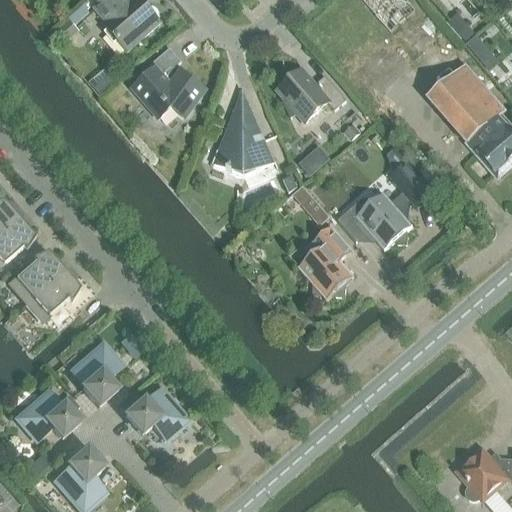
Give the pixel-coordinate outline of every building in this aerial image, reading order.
[(131,4),(128,0),(108,0),(95,11),(107,25),(104,27),(128,55),(161,26),(159,23),(160,22),(160,20),(160,19),(161,17),(160,16),(160,15),(160,14),(159,13),(158,12),(157,11),(156,10),(153,9),(152,9),(150,10),(148,11),(145,8),(145,7),(144,7),(143,7),(141,7),(140,8),(134,2),(131,4)] [(361,0),(392,34),(416,13),(404,0),(361,0)] [(458,16),(448,24),(456,33),(465,24),(458,16)] [(71,24),(58,36),(67,47),(81,35),(71,24)] [(465,26),(456,34),(465,44),(474,36),(465,26)] [(475,40),(465,48),(473,57),(483,49),(479,45),(475,40)] [(134,92),(160,122),(172,111),(186,121),(206,93),(182,75),(181,76),(175,72),(182,65),(171,52),(139,79),(143,83),(134,92)] [(110,68),(89,85),(101,99),(122,81),(110,68)] [(427,104),(465,149),(497,186),(511,173),(511,128),(502,117),(505,114),(467,70),(452,83),(452,82),(429,102),(427,104)] [(279,93),(286,102),(283,105),(291,121),(300,118),(307,126),(329,107),(335,114),(347,104),(326,80),(315,89),(302,74),(279,93)] [(214,168),(245,180),(276,166),(253,114),(243,118),(242,117),(235,114),(214,168)] [(354,128),(344,136),(352,145),(361,137),(354,128)] [(392,178),(389,181),(402,196),(405,199),(410,205),(411,206),(415,211),(434,196),(407,165),(403,169),(392,178)] [(290,179),(284,184),(289,197),(296,192),(290,179)] [(316,185),(308,191),(316,200),(324,194),(316,185)] [(303,193),(294,201),(303,211),(304,210),(312,219),(320,212),(303,193)] [(365,201),(341,222),(360,243),(369,235),(385,253),(396,244),(398,247),(408,248),(408,238),(406,235),(413,229),(408,223),(410,205),(405,199),(402,196),(392,205),(385,197),(372,208),(365,201)] [(0,238),(19,221),(3,203),(0,204),(0,238)] [(19,221),(0,238),(0,270),(23,251),(27,253),(35,240),(19,221)] [(355,280),(339,261),(348,253),(329,232),(305,253),(311,260),(298,272),(327,304),(334,298),(336,300),(346,301),(347,292),(344,289),(355,280)] [(10,287),(26,306),(64,273),(48,254),(34,262),(36,265),(10,287)] [(64,273),(26,306),(42,324),(68,302),(72,305),(80,292),(64,273)] [(132,336),(120,346),(133,360),(144,350),(132,336)] [(83,391),(99,410),(118,394),(109,383),(123,371),(103,348),(72,376),(84,390),(83,391)] [(142,438),(153,429),(165,443),(188,424),(160,392),(146,405),(145,403),(126,419),(142,438)] [(50,394),(19,422),(39,444),(53,432),(62,443),(81,426),(72,416),(79,410),(69,398),(60,406),(50,394)] [(104,471),(88,452),(69,469),(70,471),(56,483),(81,511),(86,511),(106,495),(94,481),(104,471)] [(511,464),(491,463),(483,453),(458,475),(471,490),(468,492),(467,495),(467,498),(468,501),(470,503),(473,504),(476,505),(479,503),(481,502),(483,504),(484,504),(482,501),(494,490),(497,493),(508,483),(511,483),(511,464)]
